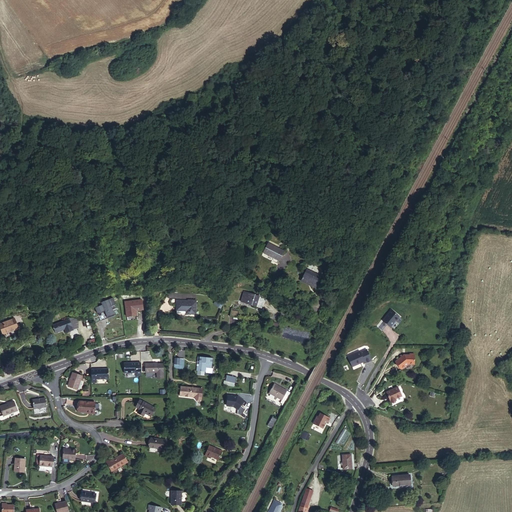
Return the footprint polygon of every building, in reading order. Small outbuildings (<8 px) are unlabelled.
[(268,243),(263,253),(278,261),(279,261),(284,251),(268,243)] [(301,281),(315,288),(321,277),(307,270),(301,281)] [(259,296),(245,292),(242,302),(261,308),(265,296),(259,295),(259,296)] [(141,298),(124,300),(126,315),(136,314),(135,309),(142,308),(141,298)] [(102,306),(95,308),(100,322),(115,316),(109,300),(101,303),(102,306)] [(177,311),(186,311),(189,311),(189,314),(196,314),(196,302),(177,301),(177,311)] [(239,310),(231,309),(230,316),(238,317),(239,310)] [(391,309),(382,320),(391,327),(395,320),(397,320),(399,318),(398,317),(399,316),(391,309)] [(70,319),(73,329),(80,327),(76,316),(70,319)] [(0,324),(0,325),(3,334),(18,329),(14,319),(8,321),(0,324)] [(66,333),(73,330),(69,319),(53,325),(56,333),(65,330),(66,333)] [(359,349),(346,354),(351,365),(360,361),(363,359),(364,362),(371,359),(366,348),(360,350),(359,349)] [(404,354),(395,361),(402,369),(408,364),(414,364),(414,354),(410,354),(404,354)] [(199,367),(206,368),(211,368),(212,358),(199,357),(199,363),(199,365),(199,367)] [(136,376),(141,376),(141,362),(124,363),(124,373),(136,372),(136,376)] [(157,363),(146,364),(146,373),(157,372),(157,379),(163,379),(163,364),(157,364),(157,363)] [(205,373),(206,368),(199,367),(199,365),(197,364),(196,371),(205,373)] [(109,368),(91,368),(91,371),(91,383),(97,383),(96,378),(109,378),(109,368)] [(77,389),(82,376),(73,373),(68,386),(77,389)] [(274,384),(269,393),(281,400),(286,391),(274,384)] [(398,386),(386,391),(391,402),(396,400),(395,398),(402,395),(398,386)] [(197,391),(197,389),(182,387),(181,396),(196,398),(197,391)] [(242,397),(227,396),(226,406),(241,408),(242,397)] [(47,397),(34,399),(35,408),(48,406),(47,397)] [(145,411),(151,415),(155,408),(140,400),(136,407),(140,409),(138,411),(143,414),(145,411)] [(9,413),(17,410),(14,402),(0,406),(0,407),(4,416),(10,414),(9,413)] [(79,412),(87,412),(89,412),(89,414),(94,414),(95,403),(80,402),(79,412)] [(329,421),(320,416),(318,419),(316,418),(312,425),(321,431),(325,424),(326,425),(329,421)] [(304,431),(301,438),(308,440),(310,434),(304,431)] [(165,449),(166,440),(151,439),(150,447),(165,449)] [(218,460),(222,451),(209,446),(205,456),(210,458),(211,457),(218,460)] [(76,450),(63,449),(62,462),(69,462),(69,459),(75,460),(76,450)] [(123,454),(111,461),(108,462),(113,471),(127,462),(123,454)] [(52,467),(53,457),(41,455),(39,470),(44,471),(45,466),(52,467)] [(342,455),(343,469),(351,468),(351,455),(342,455)] [(24,473),(26,459),(16,458),(15,472),(24,473)] [(392,476),(393,486),(410,485),(410,475),(392,476)] [(307,489),(303,498),(309,500),(313,491),(307,489)] [(180,503),(180,490),(170,490),(170,503),(180,503)] [(95,503),(96,494),(83,492),(81,501),(95,503)] [(306,511),(308,508),(306,508),(302,507),(303,504),(307,505),(308,506),(309,500),(303,498),(300,507),(299,507),(298,511),(306,511)] [(269,511),(278,511),(279,511),(280,511),(281,509),(280,508),(282,505),(274,501),(269,511)] [(66,511),(69,511),(66,502),(55,505),(56,511),(66,511)] [(159,511),(160,503),(146,502),(146,507),(148,508),(147,511),(159,511)]
